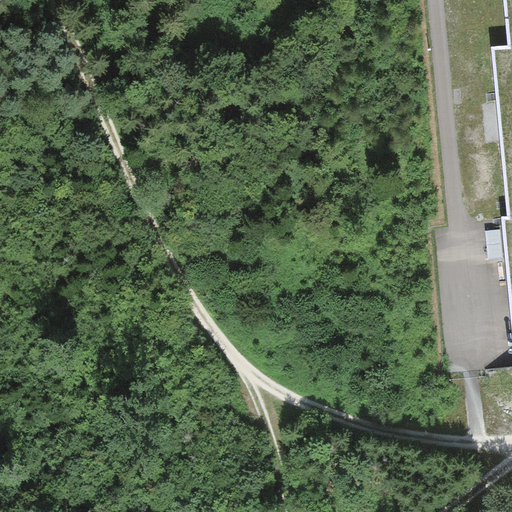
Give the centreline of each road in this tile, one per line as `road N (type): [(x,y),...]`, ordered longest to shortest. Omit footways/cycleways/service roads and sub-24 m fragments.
road 1 (track): [(292,511),(253,381),(172,261),(57,0)]
road 2 (track): [(511,441),(442,441),(361,423),(253,381)]
